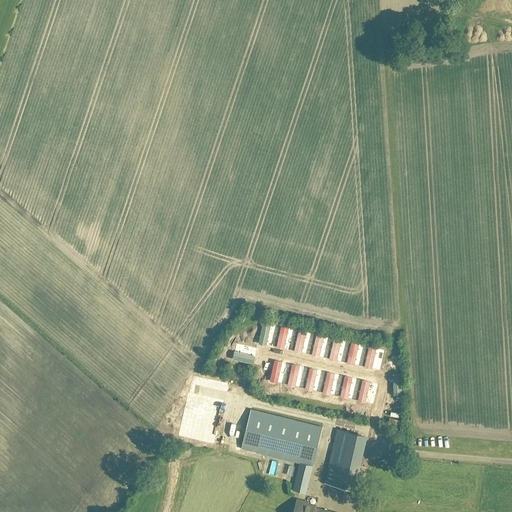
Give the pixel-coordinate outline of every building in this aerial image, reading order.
[(285,254),(277,252),(273,272),(280,273),(285,254)] [(303,258),(296,257),(292,276),(299,278),(303,258)] [(322,262),(314,261),(310,280),(317,282),(322,262)] [(340,266),(333,265),(329,284),(336,286),(340,266)] [(275,285),(268,284),(263,303),(270,305),(275,285)] [(291,290),(284,288),(280,308),(287,309),(291,290)] [(310,293),(303,291),(298,311),(306,313),(310,293)] [(328,297),(320,296),(316,315),(323,317),(328,297)] [(342,301),(335,299),(330,319),(338,321),(342,301)] [(361,305),(353,304),(349,323),(356,325),(361,305)] [(379,310),(372,308),(368,327),(375,329),(379,310)] [(271,325),(263,324),(257,347),(265,348),(271,325)] [(290,330),(281,328),(276,351),(284,353),(290,330)] [(306,333),(298,331),(293,354),(301,356),(306,333)] [(324,337),(315,335),(310,358),(318,360),(324,337)] [(226,340),(222,351),(228,353),(232,343),(226,340)] [(340,342),(332,340),(327,363),(335,365),(340,342)] [(358,346),(350,345),(345,368),(353,370),(358,346)] [(376,350),(368,348),(363,371),(371,373),(376,350)] [(255,359),(232,354),(230,362),(253,367),(255,359)] [(282,362),(273,360),(268,383),(276,385),(282,362)] [(300,367),(292,365),(287,388),(295,390),(300,367)] [(318,371),(309,369),(304,392),(312,394),(318,371)] [(336,375),(328,373),(323,396),(331,398),(336,375)] [(351,379),(343,377),(337,400),(345,402),(351,379)] [(370,383),(362,381),(356,404),(365,406),(370,383)] [(243,386),(234,386),(235,399),(244,399),(243,386)] [(328,408),(329,398),(319,397),(318,407),(328,408)] [(293,491),(299,492),(307,494),(313,466),(323,427),(251,409),(241,449),(300,464),(293,491)] [(355,491),(368,436),(338,429),(325,484),(355,491)] [(294,511),(330,511),(316,508),(317,506),(309,504),(309,503),(297,500),(294,511)]
